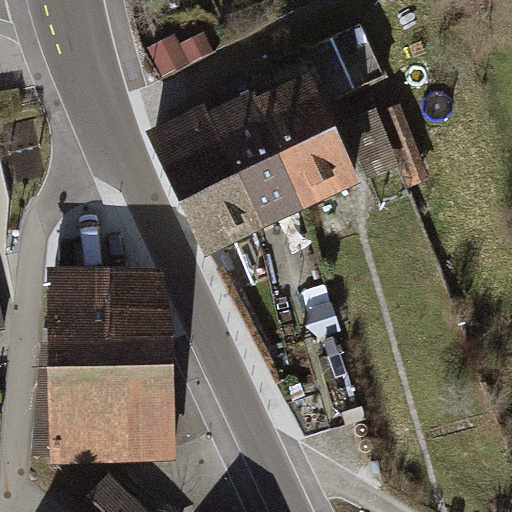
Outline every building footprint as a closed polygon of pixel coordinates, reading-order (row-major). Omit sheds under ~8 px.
[(309,76),(252,101),(302,213),(360,186),(309,76)] [(249,94),(207,113),(263,231),(302,213),(252,101),(249,94)] [(204,106),(145,131),(203,261),(263,231),(207,113),(204,106)] [(377,110),(345,122),(369,181),(403,166),(412,187),(432,180),(398,106),(379,115),(377,110)] [(169,267),(53,268),(57,464),(179,463),(169,267)] [(146,511),(110,479),(80,511),(79,511),(146,511)]
